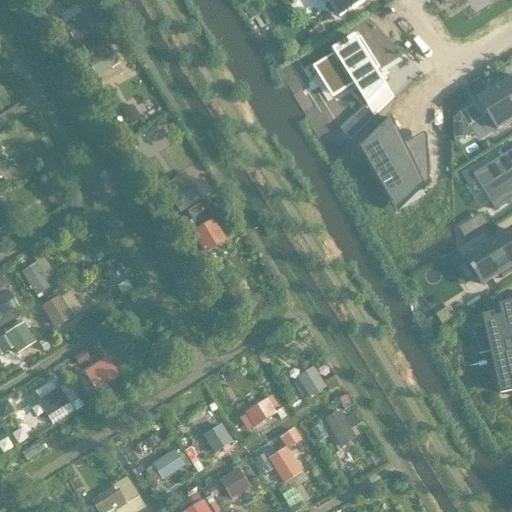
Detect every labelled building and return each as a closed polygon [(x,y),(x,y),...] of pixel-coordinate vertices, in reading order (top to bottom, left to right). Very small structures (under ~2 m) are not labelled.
[(328,0),(340,18),(369,0),(328,0)] [(95,34),(83,13),(64,25),(77,45),(95,34)] [(335,55),(318,66),(337,97),(355,86),(369,108),(387,90),(376,72),(379,70),(360,40),(358,41),(355,38),(333,52),(335,55)] [(97,77),(124,60),(116,47),(89,63),(97,77)] [(497,90),(459,114),(460,115),(469,130),(488,118),(497,132),(511,122),(511,76),(495,87),(497,90)] [(460,115),(453,119),(455,145),(472,134),(469,130),(460,115)] [(392,119),(362,148),(387,191),(398,211),(420,191),(422,190),(430,183),(428,151),(427,151),(427,152),(425,152),(416,138),(400,147),(396,141),(399,139),(395,133),(398,132),(392,119)] [(511,151),(474,176),(496,210),(511,200),(511,151)] [(201,201),(193,186),(184,191),(178,181),(165,189),(179,214),(201,201)] [(0,228),(11,222),(0,204),(0,228)] [(226,243),(214,221),(192,235),(204,255),(226,243)] [(467,224),(458,229),(465,239),(473,234),(467,224)] [(486,233),(457,251),(465,263),(468,261),(484,286),(501,275),(502,278),(511,271),(511,231),(493,243),(486,233)] [(50,288),(36,265),(22,274),(36,297),(50,288)] [(0,322),(18,312),(6,292),(0,295),(0,322)] [(72,320),(59,298),(42,308),(55,331),(72,320)] [(450,307),(436,316),(443,326),(456,318),(450,307)] [(481,326),(473,328),(480,356),(481,356),(481,354),(492,351),(499,378),(496,379),(498,385),(499,385),(500,390),(502,390),(503,395),(511,392),(511,309),(502,312),(504,319),(495,321),(495,317),(480,321),(481,326)] [(35,345),(23,326),(5,336),(17,356),(35,345)] [(113,383),(101,365),(85,375),(96,393),(113,383)] [(323,388),(313,371),(299,379),(300,381),(295,384),(302,397),(308,394),(310,397),(323,388)] [(74,413),(59,389),(36,404),(51,427),(74,413)] [(276,416),(272,410),(277,407),(272,399),(245,415),(254,429),(276,416)] [(352,432),(359,428),(353,417),(346,422),(341,413),(325,423),(341,449),(356,440),(352,432)] [(220,424),(201,436),(204,440),(199,444),(204,451),(209,448),(214,454),(232,443),(220,424)] [(285,477),(295,472),(281,450),(275,454),(272,449),(255,459),(262,469),(275,462),(285,477)] [(173,451),(151,465),(161,481),(183,468),(173,451)] [(242,484),(237,475),(225,482),(231,492),(242,484)] [(129,511),(114,487),(91,501),(96,511),(112,511),(114,511),(129,511)]
